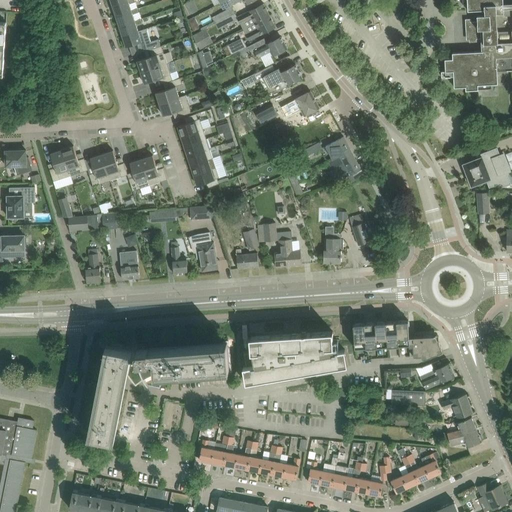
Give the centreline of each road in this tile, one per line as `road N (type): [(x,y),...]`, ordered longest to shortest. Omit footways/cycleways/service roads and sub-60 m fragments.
road 1 (residential): [(420,363),(194,398),(172,472)]
road 2 (secondary): [(84,311),(363,292)]
road 3 (unclassified): [(355,95),(412,156),(445,259)]
road 4 (residential): [(367,511),(218,482)]
road 5 (residential): [(126,123),(90,0)]
road 6 (residential): [(0,129),(126,123)]
road 7 (residential): [(511,460),(397,511)]
